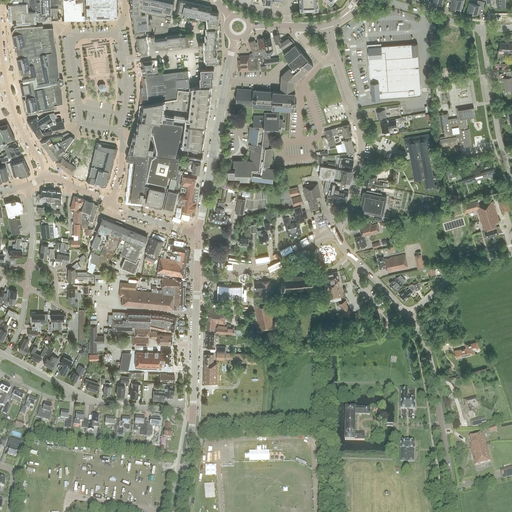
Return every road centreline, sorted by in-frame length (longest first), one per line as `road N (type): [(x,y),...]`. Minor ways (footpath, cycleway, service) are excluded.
road 1 (residential): [(110,203),(123,146),(117,33),(124,0)]
road 2 (tertiary): [(455,511),(427,350),(408,315)]
road 3 (tertiary): [(197,235),(234,38)]
road 4 (residential): [(332,231),(350,208),(361,154),(335,56)]
road 5 (residential): [(511,181),(480,27)]
road 6 (residential): [(0,35),(10,101),(42,182)]
road 7 (tertiary): [(196,277),(269,265),(332,231)]
road 8 (tertiary): [(192,413),(196,277)]
road 9 (residential): [(408,315),(464,268),(511,253)]
